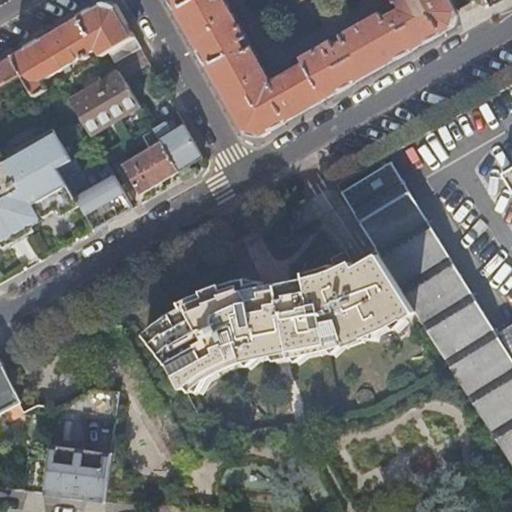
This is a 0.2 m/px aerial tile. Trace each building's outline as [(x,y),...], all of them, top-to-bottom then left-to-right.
[(15,56),(25,73),(38,95),(49,88),(44,80),(98,48),(103,56),(111,51),(136,36),(117,3),(113,0),(109,0),(107,1),(64,26),(15,56)] [(172,0),(246,130),(262,135),(319,103),(454,27),(457,12),(451,0),(398,0),(402,8),(385,17),(382,13),(303,57),(305,63),(272,81),(252,46),(247,49),(241,39),(247,36),(226,0),(172,0)] [(142,47),(136,36),(111,51),(116,61),(142,47)] [(150,61),(142,47),(116,61),(121,70),(125,76),(150,61)] [(0,87),(25,73),(15,56),(0,64),(0,87)] [(125,76),(121,70),(104,80),(101,75),(85,84),(88,90),(71,100),(92,136),(142,106),(125,76)] [(194,140),(184,122),(170,129),(166,122),(155,128),(179,171),(203,156),(194,140)] [(0,242),(1,242),(5,248),(11,244),(11,245),(29,235),(28,234),(34,230),(31,225),(57,209),(59,202),(73,194),(70,188),(58,167),(73,159),(55,125),(6,154),(2,147),(0,148),(0,242)] [(179,171),(155,128),(144,135),(151,148),(125,164),(142,194),(179,171)] [(77,197),(96,230),(135,208),(115,174),(105,158),(82,171),(87,179),(72,187),(77,197)] [(393,162),(344,192),(383,255),(418,312),(454,367),(511,462),(511,355),(495,328),(393,162)] [(158,326),(148,335),(173,363),(187,389),(193,386),(213,373),(224,367),(245,359),(256,355),(271,354),(282,351),(299,347),(301,353),(341,343),(343,350),(360,344),(357,337),(374,330),(379,328),(400,317),(406,318),(418,312),(383,255),(358,270),(355,264),(343,273),(315,280),(317,287),(303,291),(301,283),(273,290),(258,293),(256,286),(238,290),(235,283),(219,289),(221,296),(199,303),(158,326)] [(511,317),(495,328),(511,355),(511,317)] [(0,410),(5,408),(22,400),(8,371),(0,354),(0,410)] [(91,394),(59,405),(58,430),(89,420),(84,464),(0,454),(0,487),(111,502),(112,489),(120,396),(91,394)] [(22,400),(5,408),(9,417),(27,408),(22,400)]
